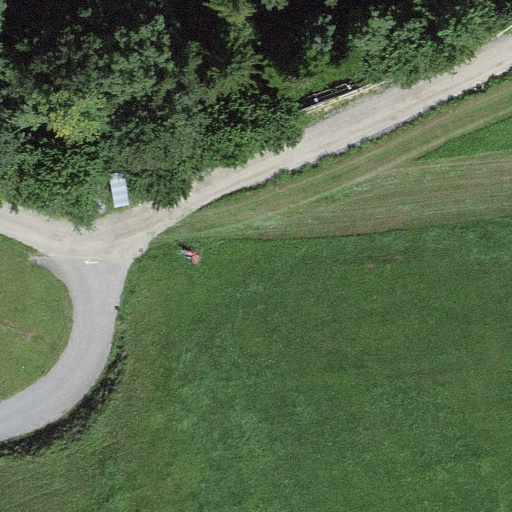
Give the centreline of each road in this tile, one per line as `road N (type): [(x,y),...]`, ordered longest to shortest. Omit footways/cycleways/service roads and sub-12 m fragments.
road 1 (track): [(100,246),(415,106),(511,54)]
road 2 (residential): [(0,419),(31,409),(80,372),(98,333),(100,246),(0,217)]
